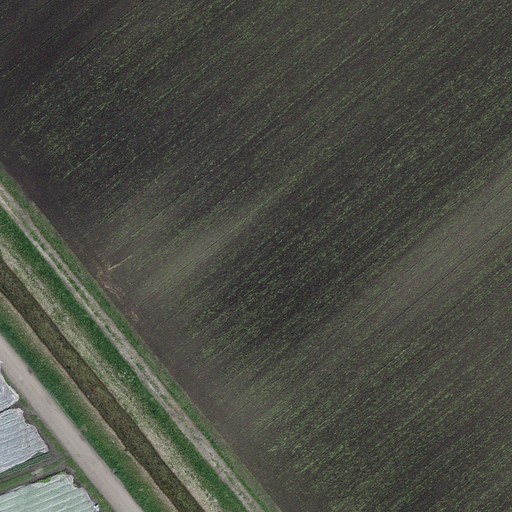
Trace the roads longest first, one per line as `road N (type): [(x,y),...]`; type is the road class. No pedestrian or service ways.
road 1 (track): [(0,192),(257,511)]
road 2 (track): [(129,511),(0,350)]
